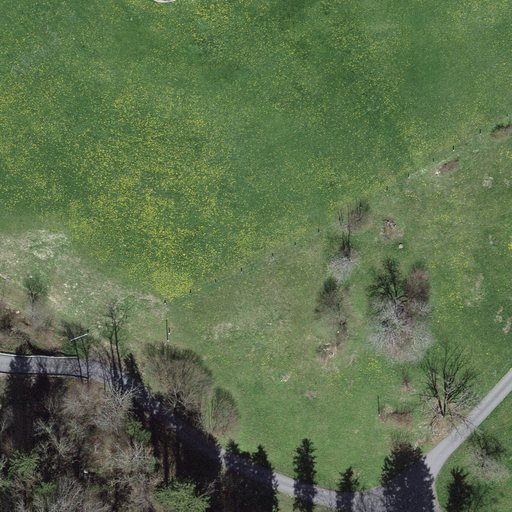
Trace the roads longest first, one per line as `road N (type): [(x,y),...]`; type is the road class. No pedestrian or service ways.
road 1 (unclassified): [(390,506),(251,476),(102,376),(0,368)]
road 2 (residential): [(390,506),(511,376)]
